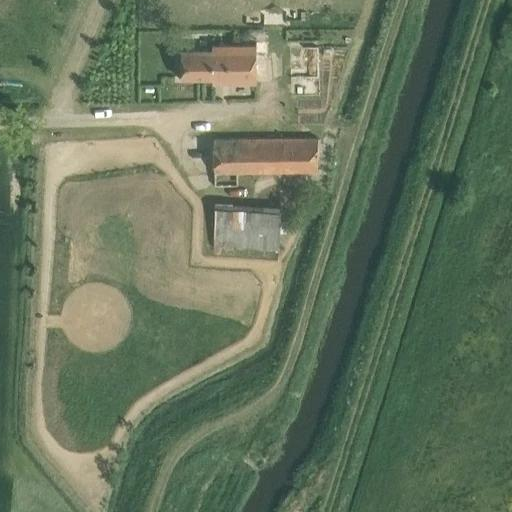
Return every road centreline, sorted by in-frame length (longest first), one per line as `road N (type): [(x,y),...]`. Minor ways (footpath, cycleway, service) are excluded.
road 1 (track): [(389,0),(371,55),(364,132),(283,387),(218,511)]
road 2 (track): [(484,0),(329,511)]
road 3 (unclassified): [(153,118),(0,124)]
